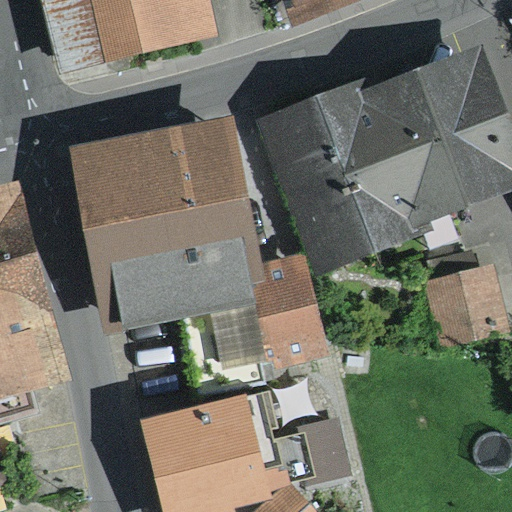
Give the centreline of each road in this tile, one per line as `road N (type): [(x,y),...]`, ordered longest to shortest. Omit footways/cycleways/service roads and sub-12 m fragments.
road 1 (residential): [(455,0),(335,51),(33,135)]
road 2 (tertiary): [(33,135),(116,511)]
road 3 (tertiary): [(12,0),(33,135)]
